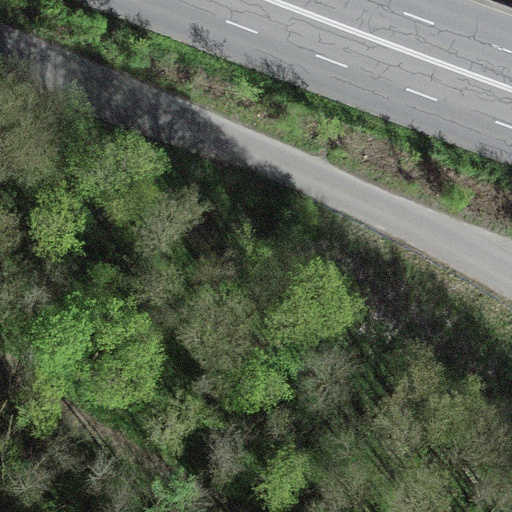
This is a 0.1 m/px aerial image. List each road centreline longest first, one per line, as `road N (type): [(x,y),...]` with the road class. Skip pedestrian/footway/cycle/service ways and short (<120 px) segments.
road 1 (unclassified): [(511,270),(0,43)]
road 2 (track): [(0,378),(230,511)]
road 3 (secondary): [(287,0),(511,81)]
